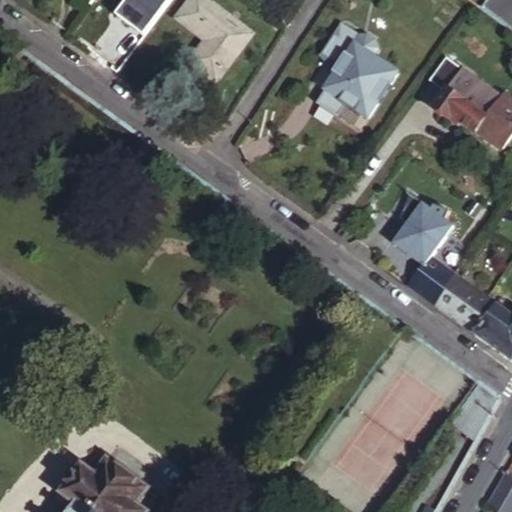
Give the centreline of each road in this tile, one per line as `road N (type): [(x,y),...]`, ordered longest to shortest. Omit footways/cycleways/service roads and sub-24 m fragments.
road 1 (residential): [(511,393),(207,167)]
road 2 (residential): [(207,167),(0,14)]
road 3 (residential): [(316,0),(207,167)]
